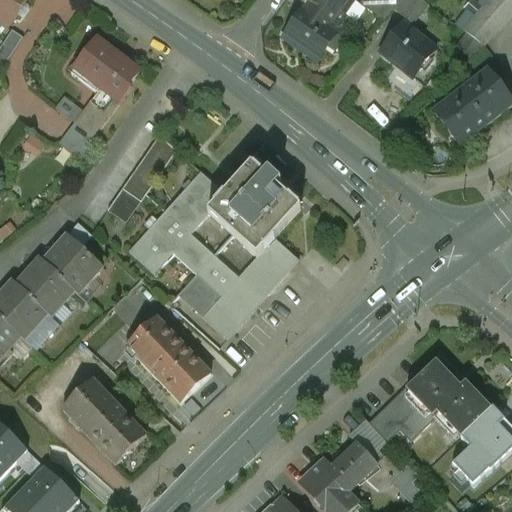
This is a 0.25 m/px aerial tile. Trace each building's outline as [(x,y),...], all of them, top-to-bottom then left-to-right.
[(28,0),(0,0),(0,25),(8,31),(17,17),(20,19),(25,18),(29,12),(28,7),(25,5),(28,0)] [(312,0),(307,7),(323,18),(320,22),(330,29),(331,28),(340,14),(342,15),(352,0),(312,0)] [(394,12),(403,0),(366,0),(362,7),(384,23),(394,12)] [(406,22),(403,26),(410,32),(429,8),(419,0),(403,0),(394,12),(406,22)] [(511,14),(511,0),(492,0),(464,34),(483,48),(511,14)] [(307,7),(283,40),(317,64),(326,52),(333,57),(338,56),(346,43),(346,39),(331,28),(330,29),(320,22),(323,18),(307,7)] [(403,26),(381,54),(414,80),(436,53),(410,32),(403,26)] [(23,40),(12,33),(0,50),(0,67),(3,70),(23,40)] [(139,74),(96,41),(75,69),(100,90),(82,113),(64,98),(56,110),(74,124),(91,139),(118,104),(119,104),(130,89),(128,88),(139,74)] [(511,108),(511,105),(487,74),(434,116),(460,149),(511,108)] [(176,153),(158,141),(108,215),(126,227),(176,153)] [(264,180),(252,170),(226,200),(211,217),(259,260),(274,243),(301,213),(279,194),(283,188),(269,175),(264,180)] [(211,217),(226,200),(199,176),(129,255),(156,279),(174,259),(197,279),(182,296),(207,318),(204,322),(228,343),(298,264),(274,243),(259,260),(211,217)] [(49,251),(39,262),(75,294),(79,297),(103,270),(67,238),(53,254),(49,251)] [(75,294),(39,262),(25,277),(22,274),(12,285),(48,316),(51,320),(75,294)] [(344,263),(337,270),(340,273),(347,266),(344,263)] [(48,316),(12,285),(0,298),(0,320),(21,339),(25,342),(48,316)] [(21,339),(0,320),(0,368),(1,369),(12,356),(8,353),(21,339)] [(208,379),(155,324),(127,351),(180,405),(208,379)] [(435,364),(406,392),(405,393),(431,420),(432,419),(436,415),(461,441),(491,412),(465,385),(459,390),(435,364)] [(118,467),(146,440),(95,385),(66,412),(118,467)] [(405,391),(368,426),(387,446),(400,433),(411,444),(434,422),(432,419),(431,420),(405,393),(406,392),(405,391)] [(503,425),(491,412),(461,441),(471,452),(454,469),(473,489),(511,452),(511,444),(498,429),(503,425)] [(349,439),(357,447),(376,468),(384,460),(378,454),(387,446),(368,426),(365,423),(349,439)] [(28,455),(0,428),(0,484),(17,466),(28,455)] [(325,462),(310,476),(323,489),(328,483),(334,490),(336,488),(345,498),(346,497),(347,496),(364,480),(377,468),(376,468),(357,447),(356,448),(356,449),(332,470),(325,462)] [(17,466),(35,483),(45,472),(28,455),(17,466)] [(377,468),(364,480),(379,494),(399,476),(384,460),(376,468),(377,468)] [(35,483),(6,511),(72,511),(80,505),(45,472),(35,483)] [(300,486),(318,505),(328,495),(323,489),(310,476),(300,486)] [(328,495),(318,505),(324,511),(358,511),(360,510),(347,496),(346,497),(345,498),(336,488),(334,490),(328,483),(323,489),(328,495)] [(292,511),(283,501),(271,511),(292,511)]
